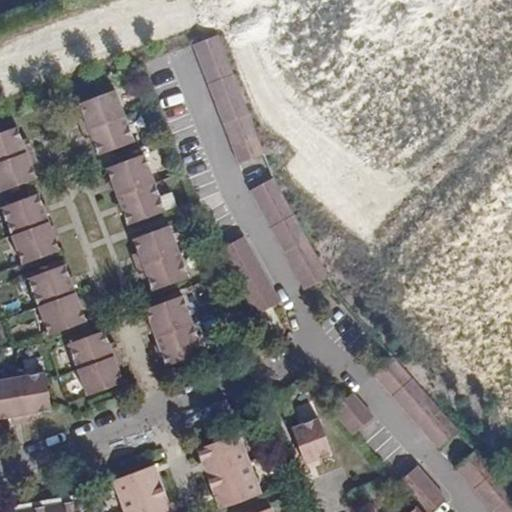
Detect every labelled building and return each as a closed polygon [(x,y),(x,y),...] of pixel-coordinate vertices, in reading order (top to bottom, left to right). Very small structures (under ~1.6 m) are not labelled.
[(511,0),(287,0),(259,34),(430,176),(511,77),(511,0)] [(265,155),(220,36),(195,45),(241,164),(265,155)] [(86,119),(95,144),(100,157),(136,143),(117,92),(81,106),(86,119)] [(90,146),(95,144),(86,119),(80,121),(90,146)] [(33,168),(24,143),(18,130),(0,136),(0,188),(2,195),(38,181),(33,168)] [(30,141),(24,143),(33,168),(39,166),(30,141)] [(151,154),(114,168),(135,225),(173,210),(151,154)] [(511,395),(511,155),(389,295),(508,400),(511,395)] [(308,292),(331,278),(276,179),(252,192),(308,292)] [(40,196),(3,211),(25,267),(63,252),(40,196)] [(146,252),(156,277),(161,290),(197,276),(177,225),(141,238),(146,252)] [(247,240),(223,254),(260,319),(284,306),(247,240)] [(150,279),(156,277),(146,252),(141,254),(150,279)] [(68,266),(31,281),(53,338),(90,323),(68,266)] [(191,294),(155,308),(176,365),(212,351),(191,294)] [(123,370),(113,346),(108,332),(73,347),(93,398),(128,383),(123,370)] [(119,342),(113,346),(123,370),(129,368),(119,342)] [(441,449),(461,432),(395,357),(375,375),(441,449)] [(0,424),(13,422),(39,418),(53,416),(47,378),(0,385),(0,424)] [(355,393),(335,411),(355,436),(375,418),(355,393)] [(40,424),(39,418),(13,422),(13,428),(40,424)] [(318,420),(291,430),(304,466),(331,456),(318,420)] [(219,494),(226,511),(227,511),(262,500),(240,439),(198,454),(214,497),(219,494)] [(495,511),(511,511),(511,490),(493,469),(477,451),(457,469),(495,511)] [(418,506),(422,511),(429,511),(446,497),(417,466),(397,484),(418,506)] [(156,471),(150,474),(157,491),(163,489),(156,471)] [(157,491),(150,474),(114,486),(123,511),(170,511),(163,489),(157,491)] [(218,511),(226,511),(219,494),(214,497),(218,511)]
